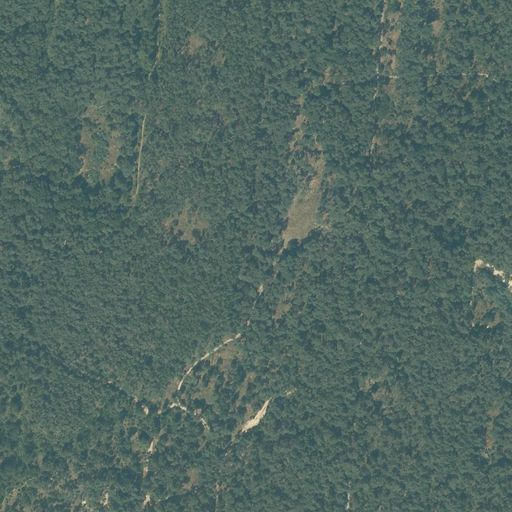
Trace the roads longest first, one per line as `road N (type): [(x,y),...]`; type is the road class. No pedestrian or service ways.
road 1 (track): [(511,277),(477,257),(486,74)]
road 2 (track): [(486,74),(270,88)]
road 3 (track): [(155,0),(157,35),(133,187),(122,205)]
